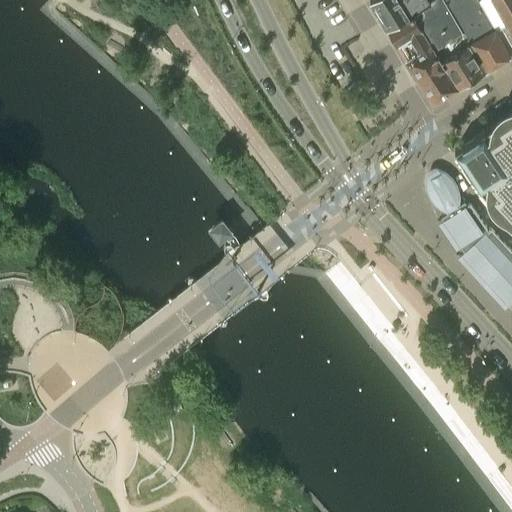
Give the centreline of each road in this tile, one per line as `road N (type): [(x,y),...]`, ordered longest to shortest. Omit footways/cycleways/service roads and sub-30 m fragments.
road 1 (tertiary): [(511,366),(351,189)]
road 2 (tertiary): [(221,0),(275,98),(332,176),(351,189)]
road 3 (tertiary): [(351,189),(347,166),(257,0)]
road 4 (residential): [(429,129),(350,0)]
road 5 (tertiary): [(0,437),(45,454),(76,483),(90,511)]
